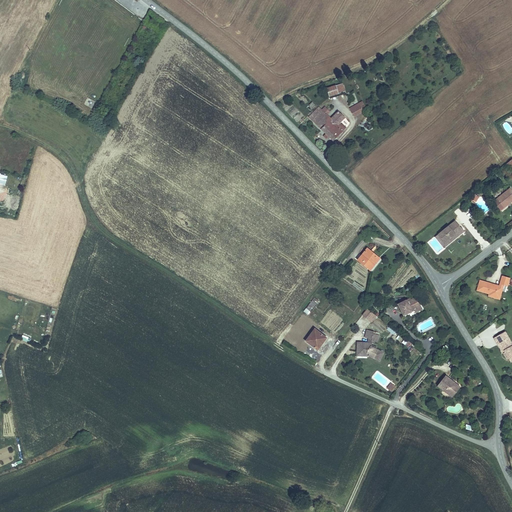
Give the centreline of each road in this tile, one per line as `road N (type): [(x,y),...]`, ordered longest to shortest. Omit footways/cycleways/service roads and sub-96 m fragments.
road 1 (track): [(0,123),(66,157),(99,226),(116,241),(321,370)]
road 2 (tertiary): [(437,286),(407,243),(240,74),(146,0)]
road 3 (track): [(270,104),(397,47),(450,0)]
road 4 (residential): [(321,370),(474,441),(499,444)]
road 5 (tertiary): [(499,444),(495,388),(437,286)]
